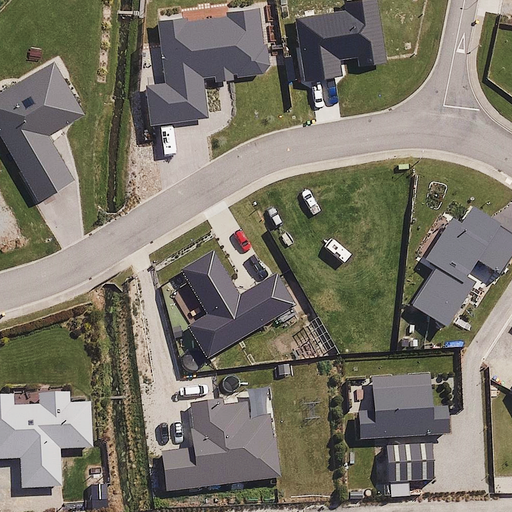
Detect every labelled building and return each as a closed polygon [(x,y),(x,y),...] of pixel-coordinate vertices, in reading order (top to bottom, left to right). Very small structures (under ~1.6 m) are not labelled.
[(341,0),(342,11),(295,16),(302,76),(340,72),(338,50),(351,49),(353,65),(379,62),(371,0),(341,0)] [(189,15),(159,19),(166,81),(148,84),(152,123),(211,115),(205,80),(265,72),(271,63),(268,42),(266,43),(261,6),(228,10),(229,14),(189,18),(189,15)] [(87,113),(56,60),(0,93),(0,136),(39,204),(77,178),(51,135),(87,113)] [(471,260),(499,276),(511,254),(511,231),(467,205),(460,218),(453,214),(424,262),(434,268),(412,306),(443,324),(468,282),(460,278),(471,260)] [(216,251),(181,269),(210,315),(190,328),(209,360),(298,306),(278,273),(242,296),(216,251)] [(15,395),(0,395),(0,458),(22,458),(23,489),(64,487),(62,449),(94,447),(92,402),(72,403),(72,391),(40,393),(41,403),(16,404),(15,395)] [(360,415),(362,441),(450,437),(448,409),(428,410),(428,392),(371,395),(372,414),(360,415)] [(194,450),(164,455),(170,496),(280,480),(271,419),(250,422),(248,406),(223,410),(221,402),(188,407),(194,450)] [(433,446),(388,448),(390,486),(436,482),(433,446)] [(108,485),(92,485),(92,500),(109,500),(108,485)]
